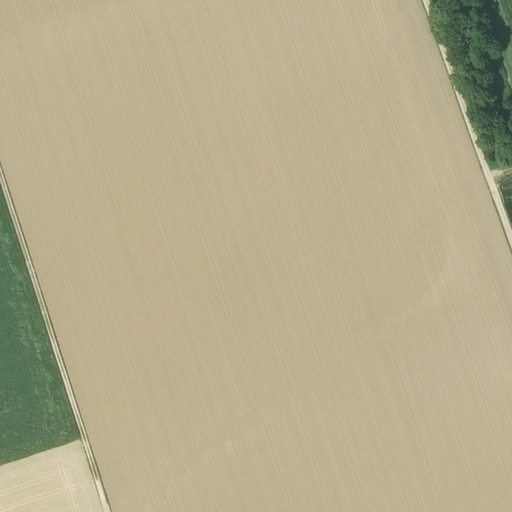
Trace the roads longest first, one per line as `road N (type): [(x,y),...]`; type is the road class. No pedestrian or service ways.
road 1 (track): [(0,178),(106,511)]
road 2 (track): [(424,0),(511,246)]
